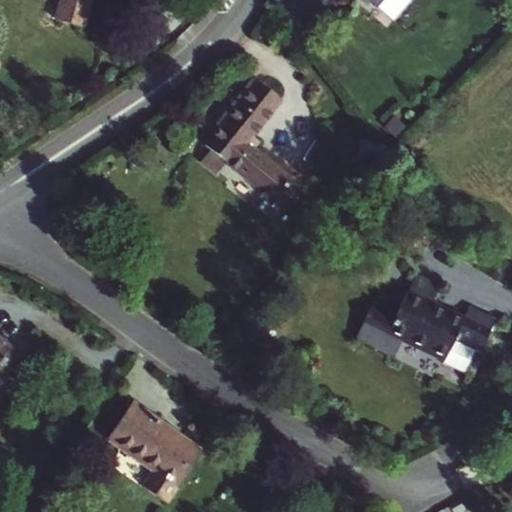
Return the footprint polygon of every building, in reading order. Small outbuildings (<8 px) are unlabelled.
[(60,0),(54,23),(82,29),(89,0),(60,0)] [(206,152),(223,164),(274,202),(291,181),(252,150),(260,140),(254,135),(279,102),(249,80),(215,126),(220,130),(204,149),(206,152)] [(197,164),(214,177),(223,164),(206,152),(197,164)] [(393,356),(400,341),(442,362),(453,341),(479,352),(494,321),(467,308),(461,320),(405,292),(394,315),(370,304),(354,338),(393,356)] [(0,362),(9,351),(0,344),(0,362)] [(150,473),(140,487),(163,503),(200,451),(130,402),(104,440),(150,473)]
